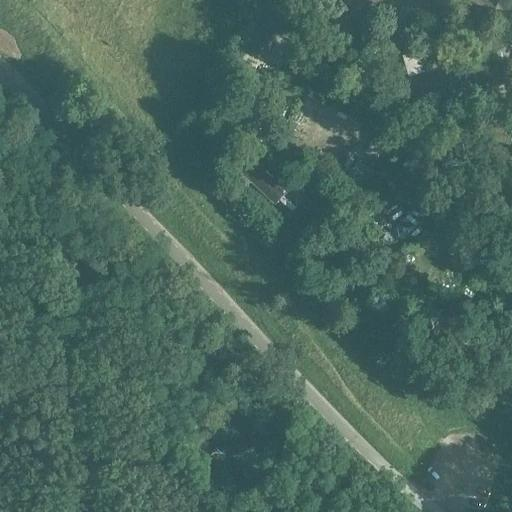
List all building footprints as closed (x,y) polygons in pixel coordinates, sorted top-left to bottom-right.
[(497,0),(471,0),(471,3),(493,11),(497,0)] [(290,12),(266,3),(248,53),(264,60),(277,22),(285,24),(290,12)] [(489,14),(476,8),(471,21),(484,27),(489,14)] [(416,23),(388,10),(380,26),(408,40),(416,23)] [(496,35),(486,29),(481,36),(490,43),(496,35)] [(371,40),(355,63),(364,69),(380,46),(371,40)] [(269,104),(241,96),(236,113),(264,121),(269,104)] [(450,96),(445,104),(454,111),(460,103),(450,96)] [(511,116),(494,112),(486,140),(509,147),(511,136),(511,116)] [(510,158),(469,135),(461,146),(503,170),(510,158)] [(415,137),(402,151),(438,182),(451,168),(415,137)] [(284,194),(240,152),(227,166),(271,208),(284,194)] [(406,199),(420,194),(412,170),(398,175),(406,199)] [(337,214),(326,205),(317,215),(328,224),(337,214)] [(388,272),(383,267),(370,278),(378,287),(385,280),(393,287),(394,285),(403,294),(409,287),(390,270),(388,272)] [(480,361),(434,325),(421,342),(467,378),(480,361)]
